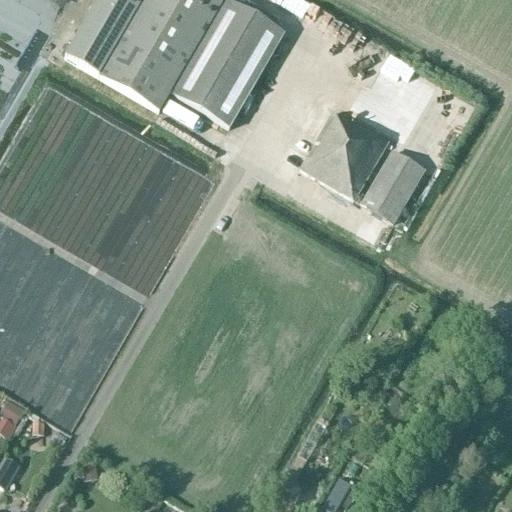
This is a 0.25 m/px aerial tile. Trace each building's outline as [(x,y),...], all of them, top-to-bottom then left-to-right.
[(226,2),(222,0),(99,0),(63,63),(96,82),(159,118),(170,99),(229,134),(283,39),(224,5),(226,2)] [(330,8),(324,18),(348,32),(354,22),(330,8)] [(378,139),(349,123),(347,125),(333,118),(332,119),(331,118),(299,174),(353,206),(388,146),(378,139)] [(393,229),(424,174),(392,156),(360,210),(393,229)] [(0,408),(0,420),(7,425),(12,416),(0,408)] [(44,427),(32,427),(32,439),(43,440),(44,427)] [(20,471),(4,462),(0,469),(0,492),(5,496),(20,471)] [(83,471),(84,483),(97,481),(96,469),(83,471)] [(362,488),(373,494),(381,480),(370,474),(362,488)] [(339,485),(323,511),(338,511),(350,491),(339,485)] [(295,511),(302,501),(299,499),(302,495),(286,486),(275,505),(270,511),(295,511)]
